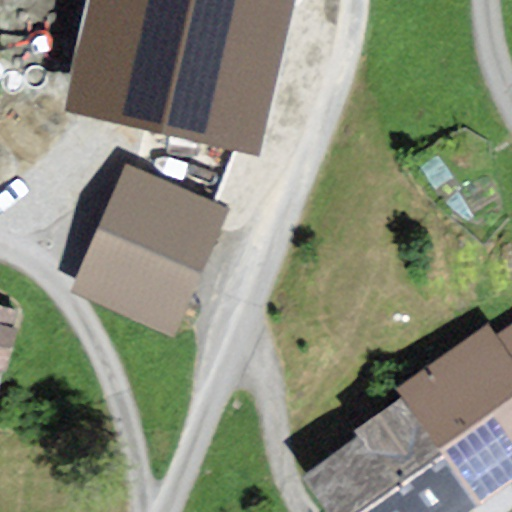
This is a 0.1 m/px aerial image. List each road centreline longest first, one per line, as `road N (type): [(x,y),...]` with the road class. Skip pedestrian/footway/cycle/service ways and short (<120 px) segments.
road 1 (unclassified): [(168,511),(338,76),(351,0)]
road 2 (track): [(141,511),(129,430),(83,329),(33,273),(0,257)]
